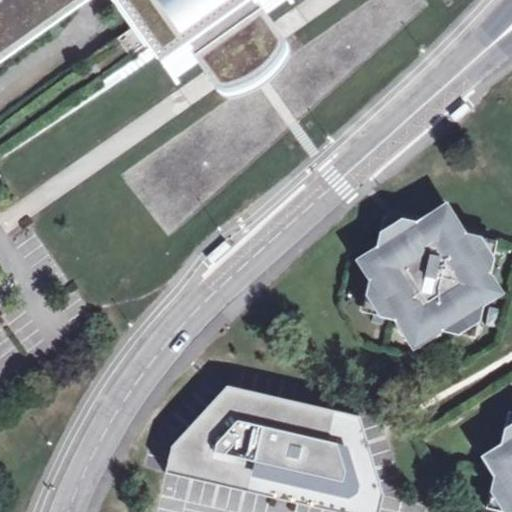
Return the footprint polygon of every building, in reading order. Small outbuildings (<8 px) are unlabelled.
[(0,0),(0,63),(88,0),(116,0),(135,28),(86,63),(91,71),(103,88),(152,52),(173,83),(197,66),(204,76),(220,98),(226,103),(233,103),(241,101),(250,97),(258,93),(266,87),(271,85),(277,78),(282,72),(286,66),(288,62),(290,56),(289,53),(288,50),(274,29),(265,17),(288,0),(0,0)] [(466,110),(461,104),(448,116),(454,122),(466,110)] [(392,217),(383,215),(379,232),(376,246),(355,259),(368,279),(364,297),(361,311),(372,314),(392,318),(395,321),(394,325),(395,329),(396,334),(398,337),(401,340),(404,343),(408,345),(410,346),(414,352),(446,331),(466,336),(475,337),(478,321),(481,309),(505,293),(490,269),(493,255),(497,238),(488,236),(467,232),(463,227),(448,202),(423,217),(416,221),(392,217)] [(223,249),(218,243),(205,255),(210,261),(223,249)] [(153,475),(331,511),(385,511),(391,490),(363,406),(220,376),(160,440),(153,475)] [(487,487),(482,505),(499,509),(511,511),(511,408),(506,407),(502,424),(498,438),(479,453),(490,474),(487,487)]
